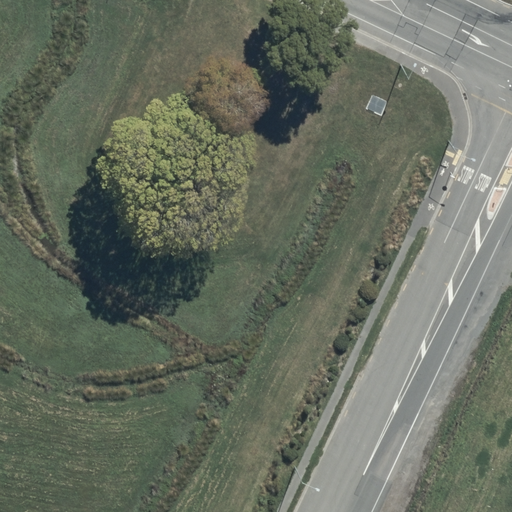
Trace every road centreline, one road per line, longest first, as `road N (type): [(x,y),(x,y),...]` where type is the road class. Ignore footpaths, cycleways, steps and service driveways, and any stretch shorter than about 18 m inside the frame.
road 1 (tertiary): [(511,158),(345,511)]
road 2 (tertiary): [(386,0),(511,59)]
